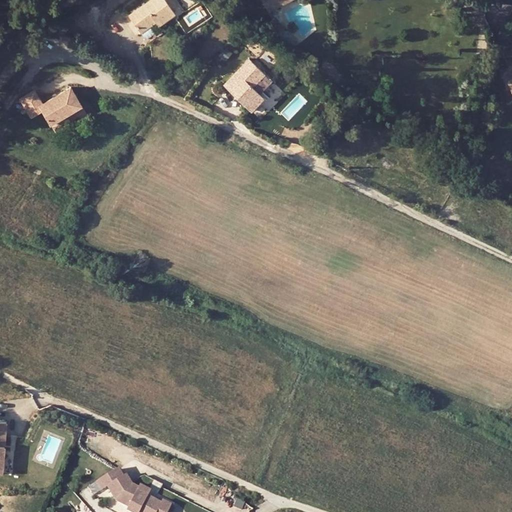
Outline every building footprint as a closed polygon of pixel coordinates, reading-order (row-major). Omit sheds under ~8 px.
[(148,0),(131,12),(142,29),(157,19),(159,22),(176,11),(168,0),(148,0)] [(260,14),(255,22),(265,28),(270,21),(260,14)] [(224,87),(244,106),(256,93),(252,88),(263,76),(248,62),(224,87)] [(33,86),(19,92),(28,112),(39,107),(46,122),(79,107),(70,87),(40,101),(33,86)] [(263,99),(256,93),(244,106),(251,112),(263,99)] [(162,511),(171,498),(162,493),(160,496),(137,483),(138,480),(130,476),(124,467),(122,469),(116,461),(104,469),(109,477),(106,479),(115,492),(128,499),(126,502),(144,511),(162,511)]
